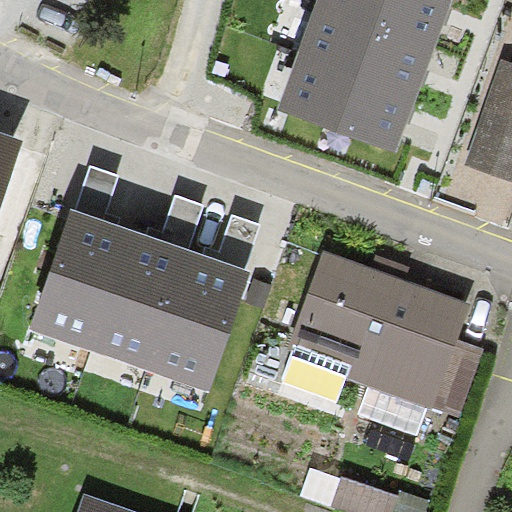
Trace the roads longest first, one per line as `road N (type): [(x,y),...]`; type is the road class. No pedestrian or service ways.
road 1 (residential): [(0,72),(511,262)]
road 2 (unknown): [(153,134),(200,0)]
